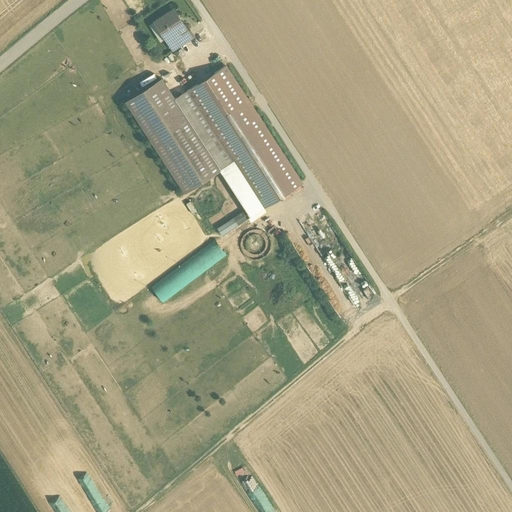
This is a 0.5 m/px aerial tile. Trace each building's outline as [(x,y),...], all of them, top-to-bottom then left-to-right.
[(183,25),(173,9),(155,21),(173,49),(193,36),(185,24),(183,25)] [(225,65),(186,91),(212,130),(232,161),(263,209),(302,183),(225,65)] [(161,78),(126,101),(185,192),(220,169),(185,115),(174,99),(161,78)] [(220,169),(232,161),(212,130),(186,91),(174,99),(185,115),(220,169)] [(218,227),(222,236),(251,220),(246,212),(218,227)] [(165,305),(229,256),(216,240),(153,289),(165,305)] [(243,464),(233,471),(254,502),(265,495),(243,464)]
